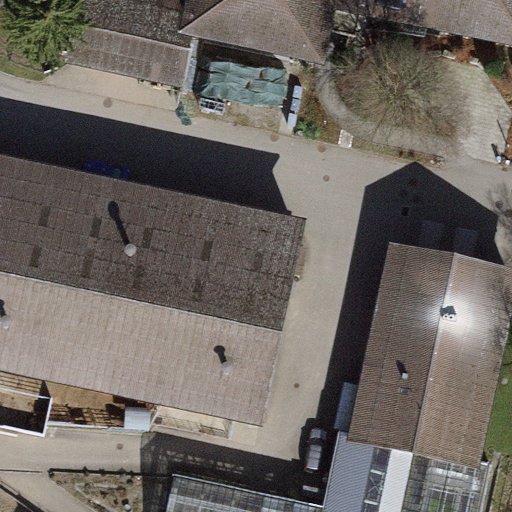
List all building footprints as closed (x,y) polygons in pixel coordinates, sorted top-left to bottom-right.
[(193,0),(64,0),(51,61),(175,88),(184,42),(193,0)] [(511,0),(193,0),(184,42),(326,73),(338,13),(511,50),(511,0)] [(0,374),(262,428),(304,220),(0,158),(0,374)] [(511,282),(511,278),(384,252),(344,445),(472,472),(511,282)] [(480,511),(488,475),(472,472),(344,445),(329,442),(315,509),(168,478),(160,511),(480,511)]
